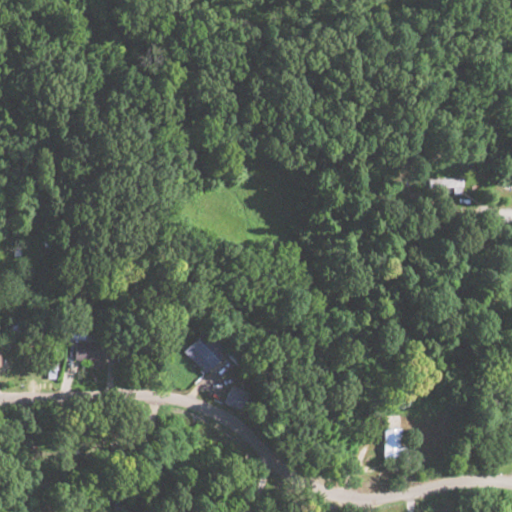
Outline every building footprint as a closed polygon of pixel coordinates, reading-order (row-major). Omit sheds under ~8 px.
[(186,347),(207,368),(223,352),(202,332),(186,347)] [(69,342),(67,359),(93,363),(96,346),(69,342)] [(511,425),(511,394),(508,393),(497,420),(511,425)] [(376,462),(395,462),(395,429),(376,429),(376,462)] [(346,460),(350,448),(337,445),(334,457),(346,460)]
